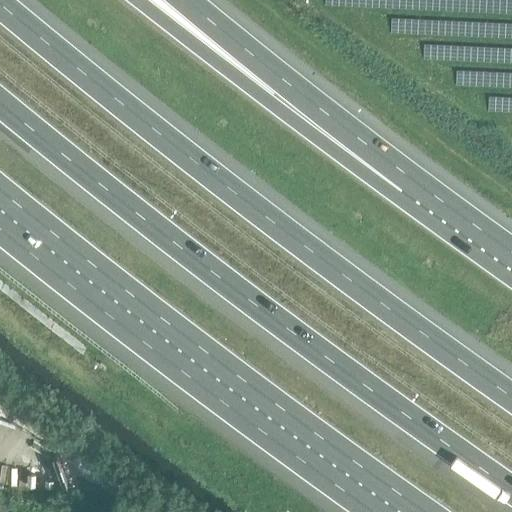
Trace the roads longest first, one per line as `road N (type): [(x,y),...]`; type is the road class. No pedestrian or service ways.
road 1 (motorway): [(0,97),(264,309),(511,490)]
road 2 (motorway): [(511,392),(300,243),(0,0)]
road 3 (motorway): [(0,187),(421,511)]
road 4 (motorway): [(385,177),(130,0)]
road 5 (motorway): [(385,177),(167,0)]
road 6 (unclassified): [(167,511),(0,370)]
road 7 (motorway): [(511,268),(385,177)]
